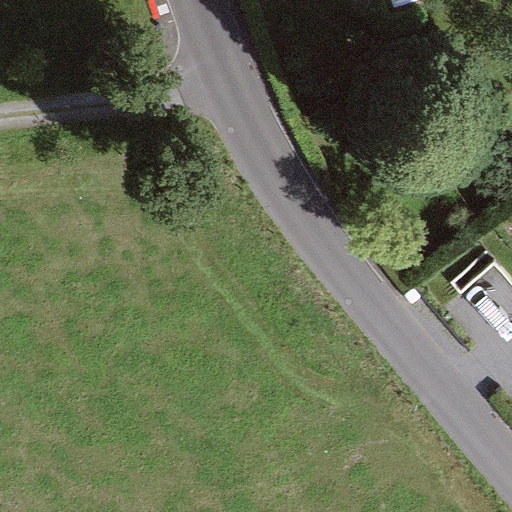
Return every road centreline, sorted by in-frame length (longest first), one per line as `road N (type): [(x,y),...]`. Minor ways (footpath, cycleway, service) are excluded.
road 1 (tertiary): [(197,0),(230,90),(272,167),(511,472)]
road 2 (track): [(0,115),(230,90)]
